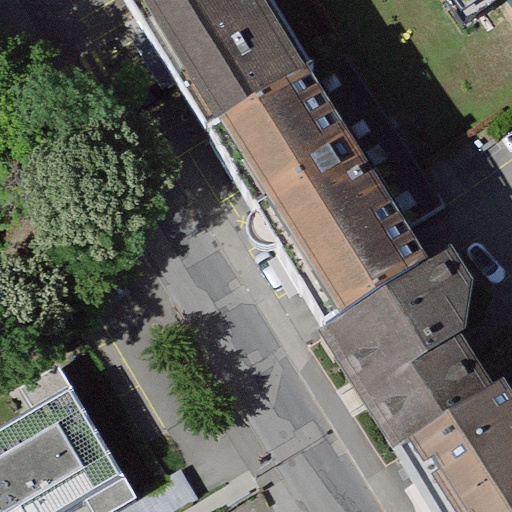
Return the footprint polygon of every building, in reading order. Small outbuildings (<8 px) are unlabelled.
[(315,76),(267,0),(114,0),(206,145),(306,82),(315,76)] [(306,82),(206,145),(330,341),(430,278),(306,82)] [(330,341),(318,348),(362,416),(464,352),(469,349),(477,296),(455,262),(430,278),(330,341)] [(464,352),(362,416),(397,472),(499,408),(464,352)] [(135,511),(144,507),(65,371),(29,392),(43,415),(0,439),(0,511),(82,511),(91,507),(93,511),(135,511)] [(499,408),(397,472),(422,511),(511,511),(511,405),(509,402),(499,408)]
